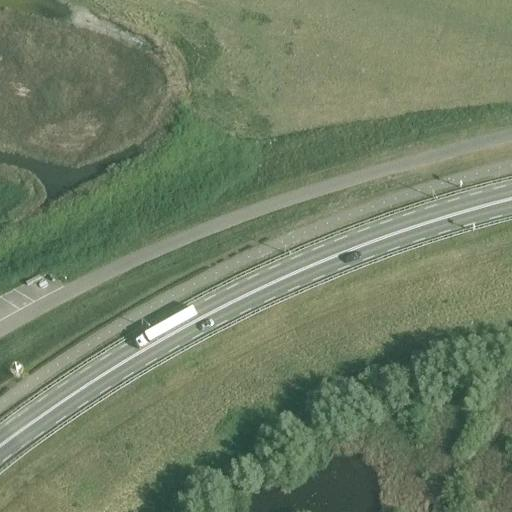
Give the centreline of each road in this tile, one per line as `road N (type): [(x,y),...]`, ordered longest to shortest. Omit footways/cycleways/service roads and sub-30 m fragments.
road 1 (primary): [(0,447),(169,336),(289,273),(511,199)]
road 2 (unclassified): [(0,329),(271,206),(511,134)]
